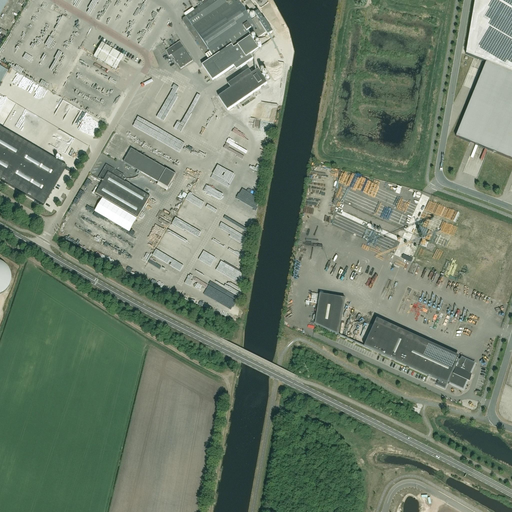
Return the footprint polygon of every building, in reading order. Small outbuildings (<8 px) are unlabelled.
[(0,0),(0,14),(8,0),(0,0)] [(252,21),(237,0),(210,0),(186,16),(186,17),(183,19),(183,21),(210,60),(203,65),(213,81),(234,67),(237,71),(254,59),(251,55),(259,49),(251,37),(256,34),(258,38),(267,32),(269,36),(273,33),(265,20),(264,21),(258,12),(255,14),(257,17),(252,21)] [(486,63),(456,137),(511,159),(511,0),(474,0),(467,47),(466,54),(486,63)] [(74,42),(78,35),(72,30),(67,38),(74,42)] [(171,55),(181,69),(193,61),(180,41),(166,51),(169,57),(171,55)] [(116,69),(123,56),(101,43),(94,56),(116,69)] [(228,85),(231,89),(218,97),(228,111),(267,84),(258,70),(252,74),(249,70),(228,85)] [(163,83),(156,101),(171,107),(180,86),(177,85),(176,87),(169,84),(168,85),(163,83)] [(127,112),(123,118),(128,121),(131,114),(127,112)] [(116,130),(122,132),(125,124),(119,122),(116,130)] [(0,180),(43,206),(66,167),(58,162),(61,157),(57,155),(60,149),(55,146),(48,156),(22,141),(24,136),(18,133),(15,137),(0,127),(0,180)] [(131,150),(123,163),(138,171),(141,173),(159,183),(168,188),(176,175),(166,169),(166,170),(131,150)] [(138,218),(150,197),(124,181),(125,179),(123,177),(124,175),(106,165),(99,178),(103,181),(96,194),(138,218)] [(148,217),(143,213),(136,220),(141,225),(148,217)] [(188,248),(164,236),(162,240),(186,252),(188,248)] [(183,261),(182,263),(188,266),(190,262),(158,246),(155,251),(178,262),(179,259),(183,261)] [(0,294),(2,293),(5,291),(7,288),(9,285),(10,282),(11,278),(10,274),(9,271),(7,268),(5,265),(2,263),(0,261),(0,294)] [(234,295),(236,292),(196,271),(195,274),(234,295)] [(375,291),(383,294),(387,281),(379,278),(375,291)] [(437,385),(445,389),(448,382),(450,383),(463,390),(468,380),(470,381),(471,375),(472,376),(472,375),(470,375),(475,365),(461,358),(460,361),(458,360),(458,359),(451,356),(450,358),(375,323),(364,347),(439,381),(437,385)]
